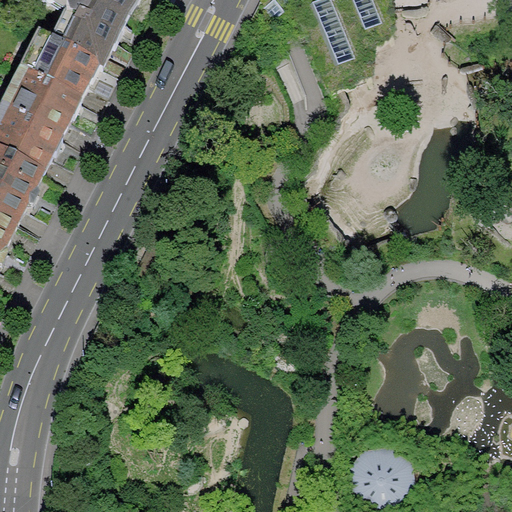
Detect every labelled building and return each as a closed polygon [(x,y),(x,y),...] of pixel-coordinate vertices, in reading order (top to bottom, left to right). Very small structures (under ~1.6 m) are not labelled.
[(74,22),(60,50),(101,71),(102,72),(111,54),(115,55),(120,46),(124,36),(121,35),(138,0),(52,0),(70,12),(69,14),(72,21),(74,22)] [(285,0),(307,31),(300,54),(325,99),(345,107),(359,108),(393,50),(394,17),(391,0),(285,0)] [(46,43),(28,80),(80,106),(84,97),(89,87),(92,88),(101,71),(60,50),(46,43)] [(28,80),(9,117),(61,143),(67,131),(71,123),(74,125),(81,111),(78,109),(80,106),(28,80)] [(59,146),(61,143),(9,117),(0,135),(0,157),(43,179),(48,169),(52,160),(55,161),(63,147),(59,146)] [(37,201),(34,196),(43,179),(0,157),(0,220),(17,230),(24,216),(26,212),(32,211),(37,201)] [(0,272),(1,272),(6,262),(3,257),(5,253),(17,230),(0,220),(0,272)] [(369,511),(392,511),(403,510),(415,489),(411,462),(390,447),(364,450),(347,472),(348,500),(369,511)] [(131,511),(130,511),(113,511),(109,500),(74,511),(131,511)]
